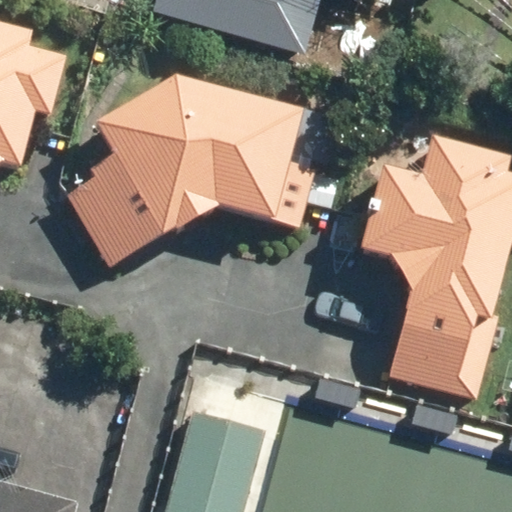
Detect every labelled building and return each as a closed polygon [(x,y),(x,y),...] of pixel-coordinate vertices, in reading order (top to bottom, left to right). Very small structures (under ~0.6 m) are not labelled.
[(0,173),(61,154),(90,53),(0,26),(0,173)] [(218,73),(114,106),(140,146),(89,197),(117,255),(247,193),(298,208),(328,104),(218,73)] [(427,264),(397,353),(485,382),(511,301),(511,162),(418,131),(379,248),(427,264)] [(235,511),(257,437),(188,417),(160,511),(235,511)] [(79,511),(84,496),(0,474),(0,511),(79,511)]
